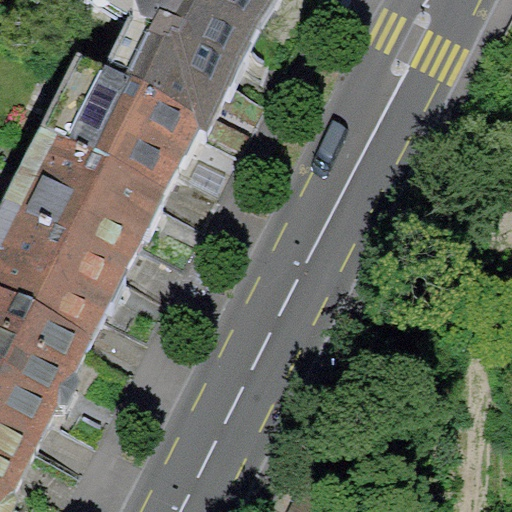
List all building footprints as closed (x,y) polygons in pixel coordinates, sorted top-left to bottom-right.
[(70,0),(85,9),(90,0),(70,0)] [(148,44),(119,100),(202,142),(205,143),(223,107),(229,110),(239,91),(248,73),(242,70),(277,0),(105,0),(141,23),(139,27),(143,41),(148,44)] [(93,87),(56,160),(159,212),(168,194),(179,173),(185,176),(202,142),(119,100),(93,87)] [(56,160),(19,233),(122,285),(134,261),(142,246),(148,250),(162,222),(156,218),(159,212),(56,160)] [(119,291),(122,285),(19,233),(0,270),(0,315),(85,358),(95,338),(105,320),(111,323),(125,295),(119,291)] [(74,403),(68,393),(85,358),(0,315),(0,441),(34,459),(48,431),(52,424),(64,423),(74,403)] [(0,511),(7,511),(11,505),(34,459),(0,441),(0,511)]
